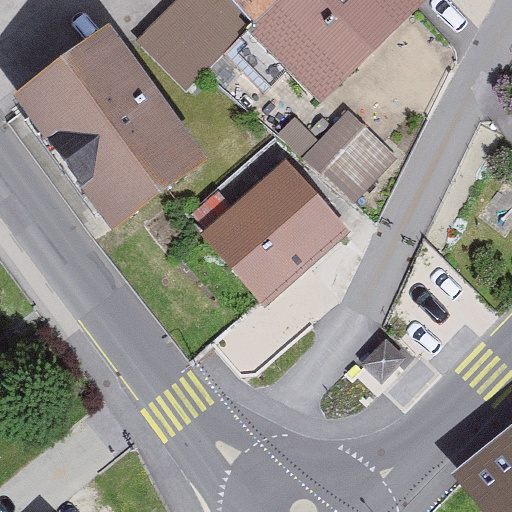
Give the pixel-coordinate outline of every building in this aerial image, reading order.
[(255,24),(231,0),(178,0),(138,41),(188,94),(247,33),(255,24)] [(231,0),(255,24),(280,0),(231,0)] [(280,0),(255,24),(247,33),(322,105),(426,0),(280,0)] [(110,23),(13,96),(112,230),(208,161),(110,23)] [(348,110),(301,159),(355,205),(399,159),(348,110)] [(351,233),(287,160),(202,235),(267,308),(351,233)] [(407,360),(386,340),(361,365),(383,385),(407,360)] [(511,511),(511,426),(449,478),(476,511),(511,511)]
